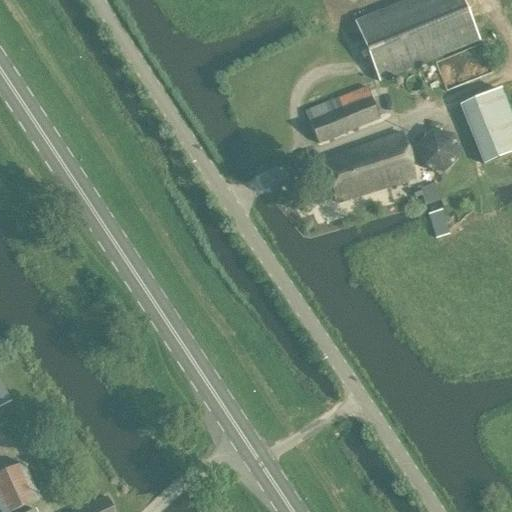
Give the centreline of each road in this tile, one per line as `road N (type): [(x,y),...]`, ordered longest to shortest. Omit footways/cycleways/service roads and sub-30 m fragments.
road 1 (unclassified): [(94,0),(356,397)]
road 2 (primary): [(257,457),(0,68)]
road 3 (unclassified): [(356,397),(434,511)]
